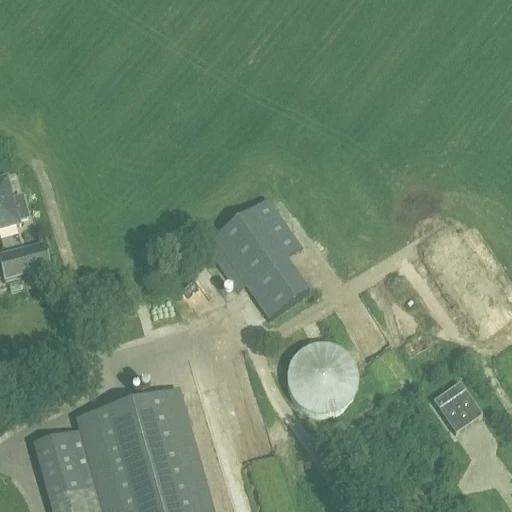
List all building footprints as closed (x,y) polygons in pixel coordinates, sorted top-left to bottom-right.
[(0,181),(0,233),(21,228),(20,223),(28,220),(22,199),(14,201),(8,179),(0,181)] [(245,290),(269,324),(310,295),(288,263),(302,253),(267,203),(203,247),(237,296),(245,290)] [(0,256),(0,271),(3,283),(50,271),(43,245),(0,256)] [(200,311),(212,305),(201,282),(188,288),(200,311)] [(156,328),(172,323),(169,310),(152,315),(156,328)] [(353,335),(366,354),(383,342),(369,323),(353,335)] [(337,416),(367,399),(329,332),(299,349),(337,416)] [(395,399),(419,384),(402,356),(378,370),(395,399)] [(433,405),(455,438),(482,419),(460,387),(433,405)] [(82,423),(85,433),(33,448),(50,506),(51,511),(209,511),(176,396),(82,423)]
